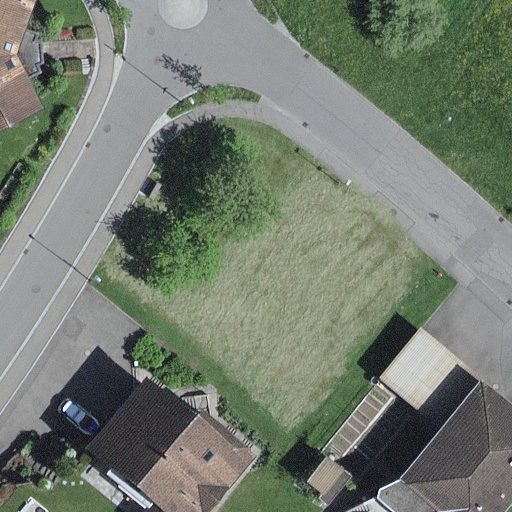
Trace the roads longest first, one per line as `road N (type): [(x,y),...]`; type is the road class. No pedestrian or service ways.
road 1 (residential): [(184,5),(353,131),(511,273)]
road 2 (residential): [(0,336),(142,99),(184,5)]
